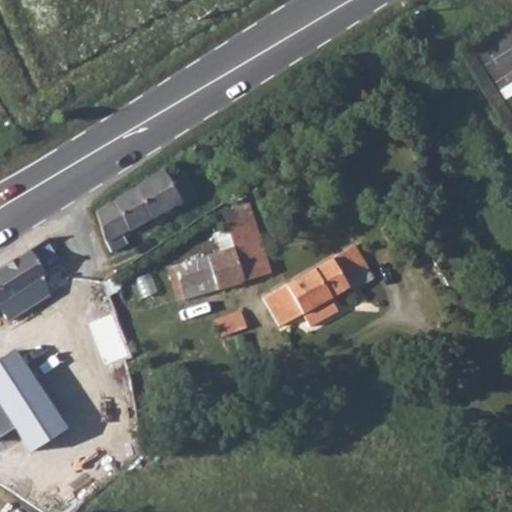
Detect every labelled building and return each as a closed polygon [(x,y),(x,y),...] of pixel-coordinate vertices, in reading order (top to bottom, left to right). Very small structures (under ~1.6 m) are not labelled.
[(165,172),(162,170),(97,210),(103,234),(107,245),(111,251),(126,244),(127,240),(150,227),(146,220),(179,201),(182,204),(197,195),(191,186),(178,193),(165,172)] [(69,223),(0,266),(0,302),(19,290),(30,307),(49,294),(51,297),(89,272),(69,223)] [(259,240),(234,247),(245,279),(270,272),(259,240)] [(286,284),(275,289),(264,294),(279,325),(301,313),(308,326),(337,310),(329,297),(348,286),(344,278),(361,268),(367,264),(355,243),(286,284)] [(234,247),(174,264),(183,298),(244,280),(245,279),(234,247)] [(102,367),(124,358),(102,305),(80,313),(102,367)] [(230,316),(228,313),(214,319),(221,336),(235,330),(234,328),(230,316)] [(239,314),(230,316),(234,328),(244,326),(239,314)] [(0,337),(0,359),(13,351),(3,336),(0,337)] [(13,351),(0,359),(0,431),(13,424),(46,403),(13,351)] [(46,403),(13,424),(29,447),(60,425),(46,403)] [(55,445),(36,458),(43,469),(62,456),(55,445)]
